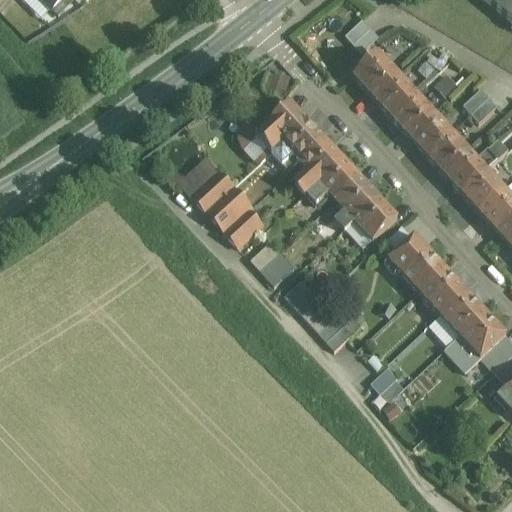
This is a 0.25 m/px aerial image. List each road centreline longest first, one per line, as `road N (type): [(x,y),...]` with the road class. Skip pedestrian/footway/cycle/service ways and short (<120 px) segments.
road 1 (residential): [(511,303),(254,18)]
road 2 (primary): [(237,32),(0,206)]
